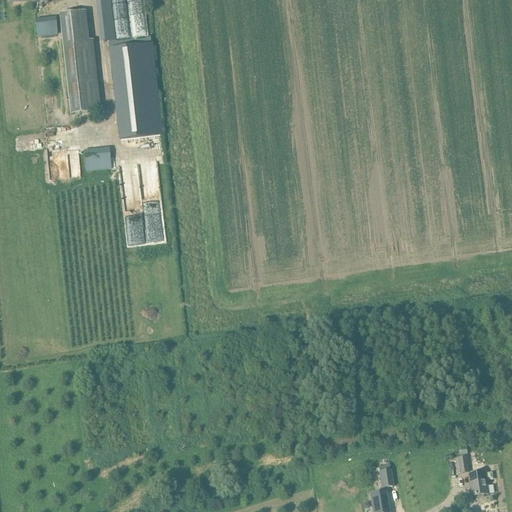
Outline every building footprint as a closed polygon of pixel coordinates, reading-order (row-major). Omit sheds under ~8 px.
[(93,0),(99,42),(115,39),(115,38),(127,36),(122,0),(93,0)] [(59,15),(70,117),(101,113),(93,41),(88,42),(85,13),(59,15)] [(34,38),(55,34),(53,21),(32,24),(34,38)] [(151,43),(106,47),(114,139),(129,138),(125,91),(155,89),(151,43)] [(83,172),(109,170),(108,154),(81,157),(83,172)] [(461,474),(470,473),(467,458),(458,459),(461,474)] [(381,489),(394,488),(391,471),(379,474),(381,489)] [(485,473),(469,475),(472,498),(489,495),(485,473)] [(370,497),(372,511),(388,511),(386,494),(370,497)]
